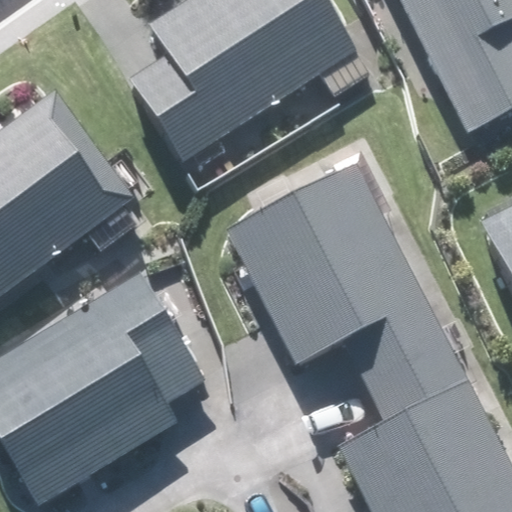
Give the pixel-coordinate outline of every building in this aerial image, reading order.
[(128,78),(184,165),(359,53),(324,0),(202,0),(151,33),(165,55),(128,78)] [(511,0),(400,0),(468,134),(511,112),(511,0)] [(0,297),(123,227),(58,115),(0,148),(0,297)] [(384,511),(511,511),(511,477),(353,166),(238,224),(312,370),(341,355),(376,424),(347,438),(384,511)] [(511,214),(484,228),(511,282),(511,214)] [(142,275),(0,360),(0,451),(35,508),(175,423),(165,407),(207,381),(142,275)]
